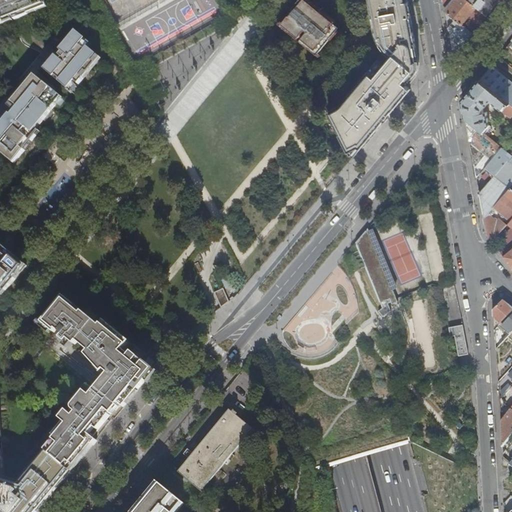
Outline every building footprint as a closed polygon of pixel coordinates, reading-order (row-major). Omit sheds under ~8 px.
[(0,0),(0,30),(14,25),(11,18),(13,18),(15,22),(48,9),(47,8),(44,0),(0,0)] [(334,21),(309,0),(302,0),(298,5),(297,4),(282,21),(298,35),(305,28),(307,30),(301,37),(318,52),(330,38),(331,39),(337,31),(331,25),(334,21)] [(407,0),(370,0),(372,8),(370,8),(373,23),(375,22),(378,37),(380,37),(382,44),(387,49),(393,55),(384,65),(381,63),(380,63),(379,64),(371,73),(367,71),(358,82),(359,83),(349,94),(348,93),(340,102),(328,109),(345,143),(352,157),(367,139),(401,100),(412,88),(406,83),(418,69),(419,63),(412,24),(407,0)] [(442,0),(445,11),(472,33),(478,25),(484,18),(476,11),(469,18),(467,16),(476,6),(467,0),(442,0)] [(467,0),(476,6),(487,15),(494,6),(498,0),(467,0)] [(449,35),(453,56),(463,44),(466,41),(472,33),(445,11),(449,35)] [(85,39),(75,31),(59,51),(61,53),(59,56),(62,58),(60,60),(55,56),(43,70),(71,93),(100,58),(87,48),(85,50),(80,46),(85,39)] [(511,83),(491,66),(479,80),(511,107),(511,83)] [(47,85),(33,74),(7,106),(13,111),(10,115),(9,114),(0,124),(0,153),(13,164),(39,132),(36,129),(61,97),(53,91),(55,89),(48,84),(47,85)] [(511,107),(479,80),(461,101),(463,106),(465,118),(477,128),(482,133),(489,125),(487,118),(485,110),(483,108),(489,101),(500,109),(500,110),(509,118),(510,117),(511,118),(511,107)] [(477,128),(469,139),(472,158),(484,167),(490,160),(500,147),(489,138),(482,133),(477,128)] [(490,160),(491,161),(501,148),(500,147),(490,160)] [(501,148),(491,161),(484,167),(494,175),(510,187),(511,185),(511,156),(501,148)] [(494,175),(479,193),(483,219),(495,205),(498,201),(510,187),(506,184),(494,175)] [(511,188),(510,187),(498,201),(501,204),(505,199),(511,205),(511,188)] [(495,205),(483,219),(486,233),(492,242),(507,224),(511,218),(509,216),(495,205)] [(372,228),(368,229),(393,291),(394,290),(397,289),(372,228)] [(393,291),(368,229),(356,243),(383,309),(379,311),(384,318),(392,312),(388,304),(391,303),(393,305),(398,303),(394,290),(393,291)] [(0,297),(26,266),(0,244),(0,297)] [(511,248),(502,256),(511,269),(511,248)] [(213,277),(204,261),(184,271),(187,278),(200,271),(205,282),(213,277)] [(213,291),(217,305),(226,302),(222,288),(213,291)] [(117,335),(101,322),(98,326),(62,296),(40,322),(64,342),(67,339),(73,345),(76,341),(88,351),(84,355),(96,364),(117,339),(115,338),(117,335)] [(511,307),(503,300),(493,310),(494,318),(500,324),(507,317),(511,311),(511,307)] [(502,325),(511,333),(511,331),(511,315),(509,318),(502,325)] [(507,317),(500,324),(502,325),(509,318),(507,317)] [(463,326),(450,328),(452,338),(456,337),(460,358),(469,356),(463,326)] [(150,378),(155,372),(117,339),(96,364),(107,374),(93,390),(86,385),(72,401),(74,402),(72,405),(71,406),(71,409),(72,411),(69,414),(65,410),(59,418),(63,422),(51,435),(56,439),(45,451),(72,472),(80,463),(150,378)] [(511,407),(511,409),(511,410),(501,422),(502,447),(511,434),(511,407)] [(178,472),(202,492),(253,428),(230,410),(218,424),(189,459),(178,472)] [(0,414),(0,511),(39,511),(48,502),(72,472),(45,451),(19,483),(19,485),(3,480),(4,477),(0,414)] [(455,427),(458,431),(463,426),(459,422),(455,427)] [(177,511),(184,503),(158,482),(140,504),(133,511),(177,511)]
